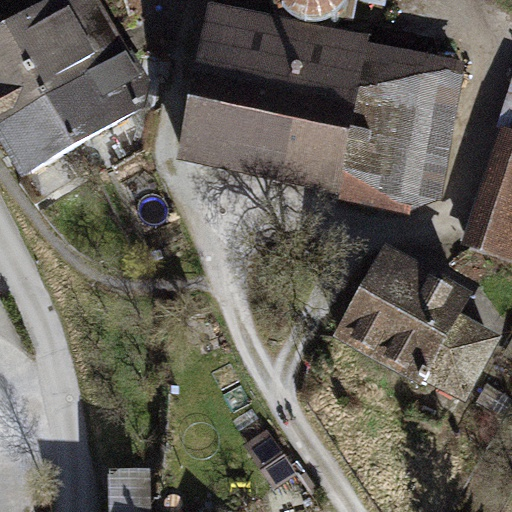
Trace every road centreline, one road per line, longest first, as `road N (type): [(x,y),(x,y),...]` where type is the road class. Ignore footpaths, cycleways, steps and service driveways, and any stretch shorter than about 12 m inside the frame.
road 1 (residential): [(355,511),(270,380),(167,156),(196,3)]
road 2 (residential): [(0,244),(53,361),(75,511)]
